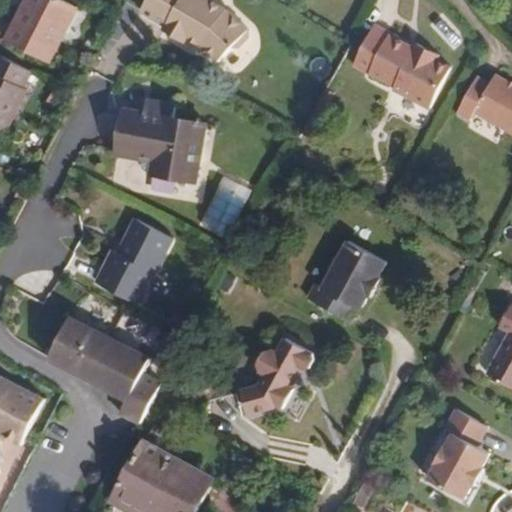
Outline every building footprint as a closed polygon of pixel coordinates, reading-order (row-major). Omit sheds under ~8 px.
[(49,69),(80,12),(57,0),(33,0),(8,47),(49,69)] [(150,0),(143,13),(168,27),(166,30),(188,44),(190,40),(203,47),(221,63),(252,31),(231,10),(212,0),(150,0)] [(433,111),(456,69),(441,61),(443,57),(420,44),(418,48),(401,38),(402,37),(380,24),(357,64),(396,88),(395,90),(433,111)] [(0,132),(7,136),(31,93),(27,91),(35,75),(1,58),(0,59),(0,132)] [(511,129),(511,79),(497,71),(491,79),(482,73),(461,111),(471,116),(476,109),(511,129)] [(461,111),(482,73),(480,72),(457,109),(461,111)] [(338,95),(329,90),(304,135),(313,140),(338,95)] [(200,184),(209,125),(178,120),(180,106),(150,103),(148,115),(127,112),(121,157),(156,162),(154,177),(200,184)] [(115,248),(98,281),(144,303),(178,236),(139,215),(121,251),(115,248)] [(317,286),(308,302),(354,325),(361,313),(362,314),(370,299),(372,300),(383,281),(381,280),(388,266),(349,245),(323,291),(317,286)] [(227,275),(217,292),(230,299),(240,282),(227,275)] [(511,389),(511,302),(497,326),(507,332),(484,374),(511,389)] [(167,379),(149,368),(154,358),(74,317),(53,359),(131,398),(123,411),(143,421),(167,379)] [(316,357),(287,341),(280,355),(274,353),(267,356),(261,371),(261,375),(267,378),(261,388),(243,393),(250,418),(277,410),(279,409),(283,412),(296,391),(290,388),(300,370),(306,374),(316,357)] [(0,431),(26,445),(49,399),(0,373),(0,431)] [(478,470),(487,454),(474,446),(485,426),(454,409),(443,429),(450,434),(443,448),(439,447),(431,463),(433,464),(424,480),(461,500),(470,483),(468,481),(475,468),(478,470)] [(116,511),(198,511),(216,480),(146,439),(108,507),(116,511)] [(474,485),(481,472),(478,470),(475,468),(468,481),(470,483),(474,485)] [(375,487),(365,482),(354,502),(364,507),(375,487)]
